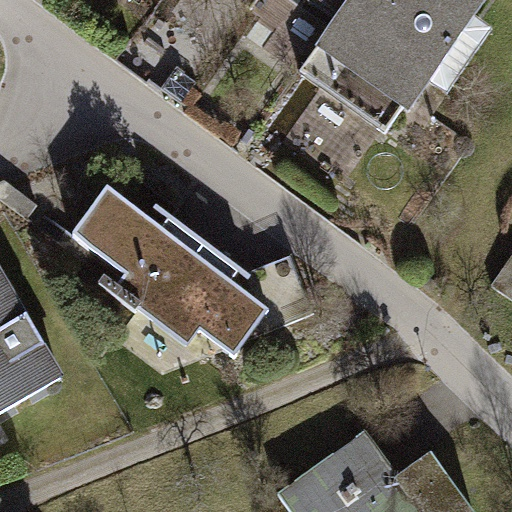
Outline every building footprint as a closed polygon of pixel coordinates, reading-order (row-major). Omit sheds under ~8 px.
[(305,0),(335,21),(296,76),(378,134),(398,106),(405,111),(424,85),(441,98),(489,32),(470,19),(483,0),(305,0)] [(89,183),(115,199),(274,320),(263,334),(309,321),(289,264),(253,272),(257,288),(165,219),(171,212),(105,161),(89,183)] [(115,199),(84,240),(154,293),(143,307),(114,286),(109,292),(193,356),(206,338),(241,363),(263,334),(274,320),(115,199)] [(0,277),(0,423),(63,387),(0,277)] [(382,453),(306,503),(312,511),(476,511),(446,466),(408,491),(382,453)]
